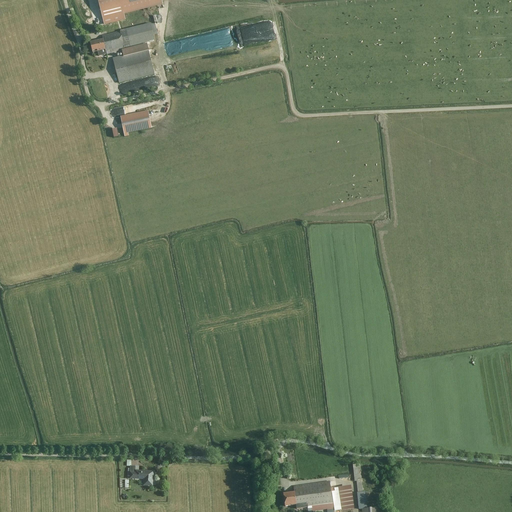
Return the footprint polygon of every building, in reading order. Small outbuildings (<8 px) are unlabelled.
[(163,5),(162,0),(97,0),(104,26),(126,20),(125,14),(163,5)] [(91,40),(94,51),(108,48),(109,50),(155,40),(151,22),(121,29),(121,30),(103,34),(104,37),(91,40)] [(180,42),(182,52),(203,48),(201,38),(180,42)] [(113,57),(119,81),(153,74),(148,49),(113,57)] [(95,89),(98,93),(105,90),(103,85),(95,89)] [(148,111),(121,117),(124,133),(152,127),(148,111)] [(131,464),(130,478),(144,478),(144,484),(153,484),(153,469),(140,469),(140,464),(131,464)] [(353,465),(358,510),(368,509),(366,493),(363,493),(360,465),(353,465)] [(329,481),(293,487),(294,493),(284,495),(286,509),(297,507),(297,511),(308,509),(308,511),(317,511),(333,510),(329,481)]
